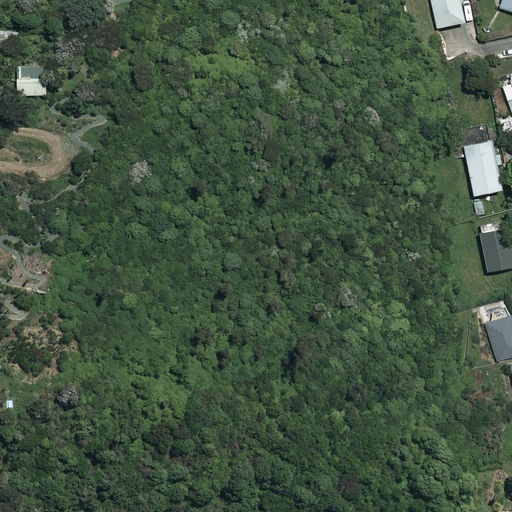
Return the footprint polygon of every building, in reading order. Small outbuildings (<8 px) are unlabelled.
[(468,22),(462,0),(429,0),(436,29),(468,22)] [(511,0),(502,0),(500,8),(511,11),(511,0)] [(18,67),(19,93),(25,93),(25,95),(50,95),(49,66),(18,67)] [(505,190),(495,141),(466,147),(476,196),(505,190)] [(485,200),(475,202),(477,215),(487,214),(485,200)] [(511,267),(511,229),(511,222),(480,227),(487,272),(503,269),(511,267)] [(511,356),(511,315),(484,324),(496,362),(511,356)]
